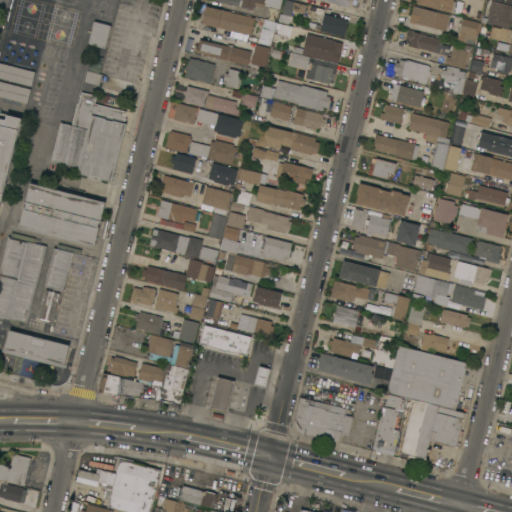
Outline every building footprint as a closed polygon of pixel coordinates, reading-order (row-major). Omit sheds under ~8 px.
[(48,0),(52,1),(49,16),(10,6),(11,0),(48,0)] [(264,0),(263,7),(254,5),(253,10),(241,7),(241,6),(215,0),(264,0)] [(281,0),(280,9),(265,5),(266,0),(281,0)] [(284,0),(289,0),(306,4),(304,13),(292,10),(291,17),(281,15),(284,0)] [(453,0),(456,1),(453,12),(441,9),(442,4),(440,4),(439,9),(413,2),(413,0),(453,0)] [(491,23),(491,22),(486,21),(486,23),(481,21),(482,17),(487,18),(491,0),(511,4),(511,22),(510,22),(509,28),(491,23)] [(475,7),(473,16),(460,13),(463,4),(475,7)] [(250,35),(201,23),(206,5),(255,17),(250,35)] [(450,14),(446,30),(409,22),(413,5),(450,14)] [(345,19),(348,20),(344,36),(320,30),(320,29),(306,26),(308,21),(321,24),(324,13),(345,19)] [(46,28),(42,42),(4,32),(7,18),(46,28)] [(258,43),(265,18),(277,21),(270,46),(258,43)] [(478,22),(480,23),(477,35),(476,34),(474,44),(457,40),(462,18),(478,22)] [(111,25),(105,48),(88,43),(94,21),(111,25)] [(277,34),(277,32),(276,32),(276,29),(278,30),(279,27),(277,27),(278,24),(279,24),(280,23),(292,26),(289,37),(277,34)] [(490,37),(492,26),(501,28),(501,27),(511,29),(509,41),(490,37)] [(419,47),(419,49),(408,46),(409,40),(406,39),(408,29),(412,30),(412,31),(437,37),(443,38),(441,44),(451,46),(449,55),(419,47)] [(343,42),(338,62),(292,51),(293,45),(303,48),(307,33),(343,42)] [(41,45),(38,59),(0,49),(0,45),(3,35),(41,45)] [(195,52),(196,45),(198,45),(199,39),(229,46),(226,59),(195,52)] [(498,42),(508,45),(506,52),(495,49),(498,42)] [(256,44),(270,48),(265,64),(263,71),(250,67),(256,44)] [(461,49),(462,44),(464,45),(464,44),(474,46),(472,52),(471,52),(469,59),(467,59),(464,68),(445,63),(446,56),(450,57),(453,46),(461,49)] [(251,51),(248,65),(228,60),(232,46),(251,51)] [(269,57),(271,48),(281,51),(279,59),(269,57)] [(88,69),(90,60),(97,62),(98,56),(92,54),(94,49),(104,52),(103,57),(99,72),(88,69)] [(309,56),(309,57),(313,58),(313,57),(337,63),(335,70),(336,70),(333,83),(329,82),(329,84),(305,78),(307,70),(310,71),(312,63),(308,63),(307,68),(289,63),(292,52),(309,56)] [(511,57),(511,62),(510,71),(508,71),(507,74),(496,71),(497,68),(490,66),(493,53),(511,57)] [(196,59),(197,58),(199,59),(199,60),(206,61),(206,60),(208,61),(208,62),(215,64),(210,82),(208,82),(205,82),(206,81),(189,77),(189,78),(186,77),(186,76),(185,76),(189,57),(196,59)] [(484,61),(481,73),(469,70),(472,58),(484,61)] [(429,70),(432,71),(431,76),(428,75),(426,84),(417,82),(418,81),(396,75),(397,71),(393,70),(395,62),(399,63),(400,59),(405,61),(406,59),(429,65),(430,67),(429,70)] [(0,62),(35,71),(31,86),(0,77),(0,62)] [(461,94),(453,92),(454,83),(443,81),(444,78),(441,77),(442,69),(446,70),(447,67),(452,68),(452,67),(468,70),(467,73),(466,73),(461,94)] [(237,88),(225,85),(226,80),(223,79),(225,72),(228,73),(229,68),(241,71),(237,88)] [(249,78),(251,69),(261,71),(259,80),(249,78)] [(101,74),(98,85),(84,81),(87,70),(101,74)] [(482,80),(480,79),(481,76),(483,77),(483,75),(501,80),(500,85),(503,86),(501,96),(497,95),(497,96),(489,94),(489,91),(480,89),(482,80)] [(301,85),(302,85),(327,91),(326,95),(330,96),(327,107),(323,106),(322,110),(297,104),(297,103),(273,97),(274,93),(273,93),(271,98),(259,95),(262,85),(275,88),(278,79),(301,85)] [(478,83),(474,98),(462,95),(466,80),(478,83)] [(0,81),(31,89),(27,103),(0,96),(0,81)] [(423,91),(419,107),(386,99),(389,88),(392,89),(394,84),(423,91)] [(183,101),(185,94),(183,94),(184,90),(186,91),(187,85),(209,91),(208,94),(236,101),(235,106),(236,106),(236,108),(239,109),(237,115),(183,101)] [(60,122),(72,125),(77,102),(78,103),(81,91),(96,95),(94,103),(126,111),(125,117),(126,118),(125,123),(126,123),(112,181),(99,178),(98,181),(89,178),(90,176),(77,173),(78,167),(50,160),(60,122)] [(257,96),(255,107),(241,103),(244,92),(257,96)] [(259,96),(265,98),(264,103),(267,103),(264,113),(255,111),(259,96)] [(292,106),(288,120),(270,116),(273,101),(292,106)] [(195,118),(196,118),(194,123),(193,123),(193,124),(174,119),(174,118),(173,117),(176,103),(178,104),(178,102),(197,107),(195,118)] [(379,118),(381,112),(384,112),(386,103),(404,108),(400,123),(379,118)] [(323,114),(322,118),(325,118),(323,126),(320,125),(319,130),(293,123),(297,107),(323,114)] [(510,110),(510,109),(511,109),(511,125),(507,124),(507,123),(502,122),(504,116),(497,114),(499,107),(510,110)] [(243,120),(239,136),(235,135),(235,137),(217,132),(217,131),(213,130),(215,125),(196,120),(199,108),(243,120)] [(459,111),(466,112),(464,119),(457,118),(459,111)] [(0,113),(21,118),(0,205),(0,113)] [(449,122),(446,137),(450,138),(442,168),(431,165),(436,143),(425,140),(426,133),(408,128),(412,113),(449,122)] [(465,121),(467,114),(472,115),(473,113),(491,118),(489,127),(465,121)] [(459,126),(460,121),(473,124),(471,129),(465,127),(461,145),(450,142),(454,124),(459,126)] [(269,126),(316,137),(315,141),(319,142),(317,153),(312,152),(312,154),(290,149),(291,146),(283,145),(284,142),(282,142),(280,148),(264,145),(269,126)] [(190,137),(192,138),(190,143),(189,143),(186,152),(167,147),(167,145),(165,144),(169,132),(170,132),(171,130),(191,135),(190,137)] [(511,138),(511,156),(486,150),(487,149),(477,146),(481,131),(511,138)] [(397,139),(397,138),(415,143),(415,144),(419,145),(416,159),(412,158),(411,159),(374,149),(376,142),(374,141),(376,133),(397,139)] [(188,153),(191,141),(209,145),(211,140),(214,141),(215,139),(233,144),(233,146),(237,147),(232,163),(188,153)] [(455,171),(443,168),(449,145),(461,148),(455,171)] [(253,162),(254,157),(252,156),(252,154),(249,154),(251,146),(266,150),(266,149),(279,152),(277,161),(264,158),(263,164),(253,162)] [(196,157),(192,173),(172,168),(174,163),(170,162),(172,155),(176,155),(176,152),(196,157)] [(470,169),(475,152),(479,153),(479,155),(511,162),(511,175),(511,179),(470,169)] [(368,174),(372,157),(396,163),(393,174),(388,173),(387,179),(368,174)] [(283,161),(313,168),(310,179),(306,178),(304,184),(303,184),(302,191),(292,189),(294,182),(279,178),(280,178),(275,177),(275,176),(268,174),(271,165),(277,167),(279,162),(283,163),(283,161)] [(236,168),(236,169),(237,170),(233,185),(228,183),(228,185),(213,181),(214,180),(208,178),(213,162),(236,168)] [(262,173),(259,184),(239,179),(238,183),(241,184),(239,190),(234,189),(240,167),(262,173)] [(460,196),(446,192),(446,191),(440,190),(441,188),(447,189),(447,187),(441,186),(443,181),(448,182),(451,172),(465,176),(460,196)] [(194,182),(190,196),(183,194),(182,197),(171,194),(172,194),(159,190),(161,185),(160,185),(160,181),(162,182),(164,174),(194,182)] [(420,176),(420,175),(423,175),(423,176),(434,179),(431,190),(412,185),(415,174),(420,176)] [(19,227),(23,208),(25,208),(26,202),(25,202),(30,182),(105,201),(101,220),(102,220),(100,227),(98,227),(94,246),(19,227)] [(355,203),(358,194),(356,194),(359,182),(380,187),(379,189),(391,192),(392,189),(402,192),(401,193),(410,195),(404,216),(355,203)] [(302,198),(305,199),(303,206),(301,205),(299,210),(273,203),(272,204),(255,200),(259,184),(285,191),(286,189),(303,194),(302,198)] [(507,192),(506,197),(510,198),(508,203),(505,202),(504,207),(467,198),(469,189),(477,191),(479,185),(507,192)] [(230,192),(229,193),(231,193),(227,210),(207,205),(207,203),(202,202),(206,186),(230,192)] [(425,190),(436,193),(428,224),(417,220),(425,190)] [(456,215),(454,215),(453,222),(450,221),(449,224),(437,221),(437,222),(434,222),(433,226),(429,225),(431,218),(434,219),(439,197),(454,201),(453,204),(458,205),(456,215)] [(197,209),(194,222),(185,220),(185,221),(182,220),(182,222),(157,216),(161,199),(197,209)] [(231,202),(243,205),(240,212),(229,209),(231,202)] [(479,208),(476,218),(458,214),(461,203),(479,208)] [(266,229),(267,224),(246,219),(249,206),(264,209),(264,211),(289,217),(288,220),(291,221),(289,230),(286,230),(285,233),(266,229)] [(509,214),(503,237),(486,233),(486,232),(476,229),(477,225),(476,224),(481,207),(509,214)] [(366,230),(368,224),(365,224),(364,228),(351,225),(355,208),(368,211),(366,219),(369,220),(370,214),(382,217),(383,213),(390,215),(389,219),(390,219),(386,235),(366,230)] [(226,224),(230,211),(245,215),(244,220),(246,220),(245,224),(243,223),(242,228),(226,224)] [(213,213),(227,216),(221,238),(208,235),(213,213)] [(420,225),(415,245),(395,240),(400,220),(420,225)] [(188,237),(188,235),(203,239),(198,257),(184,253),(184,255),(175,252),(149,245),(154,228),(188,237)] [(472,238),(470,247),(469,247),(467,254),(435,246),(436,245),(427,242),(430,228),(472,238)] [(27,323),(19,321),(18,324),(9,321),(10,319),(0,316),(0,266),(8,236),(10,237),(11,232),(35,238),(34,243),(46,246),(27,323)] [(292,242),(290,249),(291,249),(289,257),(285,256),(284,261),(263,255),(263,254),(259,253),(260,248),(244,245),(247,232),(292,242)] [(386,241),(386,242),(388,242),(388,241),(400,244),(400,245),(420,250),(415,271),(393,265),(395,255),(385,253),(386,250),(384,250),(382,258),(355,251),(355,249),(352,248),(355,236),(358,237),(359,234),(386,241)] [(240,242),(237,253),(220,248),(223,237),(240,242)] [(485,260),(486,258),(484,258),(484,259),(479,257),(479,256),(474,255),(475,252),(474,252),(476,241),(478,241),(478,240),(501,246),(499,253),(500,253),(499,257),(500,257),(499,263),(485,260)] [(54,248),(56,248),(58,243),(82,249),(80,254),(73,252),(63,291),(44,286),(54,248)] [(219,250),(215,262),(199,258),(202,246),(219,250)] [(418,273),(422,259),(425,260),(427,252),(450,258),(449,266),(450,266),(449,272),(447,271),(447,272),(450,273),(448,280),(418,273)] [(227,254),(234,256),(230,272),(223,271),(227,254)] [(268,263),(267,267),(270,268),(268,275),(265,275),(264,278),(247,273),(246,275),(235,272),(237,265),(233,263),(236,254),(268,263)] [(185,275),(189,258),(202,261),(202,263),(215,266),(211,282),(185,275)] [(380,269),(380,270),(390,273),(386,289),(338,277),(343,260),(380,269)] [(472,281),(470,287),(458,284),(460,278),(453,276),(458,260),(476,265),(489,268),(487,275),(488,275),(487,279),(486,279),(484,284),(472,281)] [(180,273),(179,278),(185,280),(184,282),(185,283),(183,290),(144,280),(145,276),(141,275),(143,268),(146,269),(147,265),(180,273)] [(404,320),(392,317),(395,307),(393,307),(394,304),(383,301),(385,292),(399,295),(405,271),(416,273),(404,320)] [(453,283),(450,293),(447,292),(446,296),(449,297),(447,306),(433,303),(434,297),(413,291),(418,274),(453,283)] [(249,297),(243,296),(241,304),(230,301),(230,302),(209,296),(214,275),(218,276),(218,275),(233,279),(233,278),(241,280),(241,281),(252,284),(249,297)] [(369,289),(369,288),(376,289),(373,300),(367,298),(366,299),(354,296),(353,302),(330,296),(334,280),(369,289)] [(469,306),(468,307),(461,305),(462,304),(450,301),(455,284),(475,289),(475,290),(483,293),(482,296),(486,297),(483,310),(469,306)] [(130,300),(133,286),(142,289),(142,286),(145,287),(146,286),(156,289),(152,306),(130,300)] [(204,308),(191,304),(194,293),(200,295),(203,286),(210,288),(204,308)] [(281,292),(278,307),(252,301),(256,286),(281,292)] [(159,288),(178,293),(175,306),(178,307),(176,312),(154,307),(159,288)] [(53,321),(38,318),(45,289),(60,293),(53,321)] [(210,298),(228,303),(225,318),(229,319),(227,327),(217,325),(218,324),(204,321),(210,298)] [(412,303),(425,306),(417,336),(406,333),(409,322),(407,321),(412,303)] [(205,309),(201,321),(188,317),(191,305),(205,309)] [(333,322),(337,305),(359,310),(358,312),(360,313),(359,316),(358,316),(355,327),(333,322)] [(236,329),(241,307),(251,310),(250,316),(271,321),(270,325),(274,326),(272,333),(269,332),(268,336),(236,329)] [(467,314),(467,316),(470,317),(468,327),(465,326),(464,327),(440,321),(440,320),(439,320),(440,317),(441,317),(443,308),(467,314)] [(163,317),(160,328),(162,329),(160,335),(143,330),(143,329),(135,327),(137,320),(134,320),(136,313),(138,313),(139,311),(163,317)] [(183,318),(199,322),(194,342),(178,338),(183,318)] [(250,337),(244,358),(198,345),(204,324),(250,337)] [(4,352),(9,330),(69,345),(64,367),(4,352)] [(430,334),(430,333),(449,338),(445,352),(428,347),(427,351),(420,349),(424,333),(430,334)] [(151,334),(172,339),(168,356),(171,357),(174,344),(192,348),(191,353),(193,354),(190,367),(176,364),(176,365),(148,358),(150,352),(147,351),(151,334)] [(376,340),(374,349),(362,346),(362,344),(350,341),(352,334),(376,340)] [(344,340),(345,339),(348,340),(348,341),(361,345),(358,354),(352,352),(351,357),(329,351),(331,345),(328,345),(329,340),(332,340),(333,337),(344,340)] [(401,396),(386,392),(398,345),(467,362),(455,410),(407,397),(401,396)] [(373,366),(371,373),(372,374),(370,384),(344,378),(345,376),(317,369),(321,352),(373,366)] [(112,364),(109,363),(111,357),(114,357),(114,356),(128,359),(127,360),(137,362),(133,376),(132,376),(132,378),(127,377),(128,374),(125,374),(125,376),(110,372),(112,364)] [(139,378),(138,378),(142,362),(165,368),(166,364),(170,365),(170,364),(189,369),(180,404),(168,401),(155,399),(158,385),(163,387),(166,374),(168,374),(169,372),(164,371),(162,382),(152,379),(150,385),(149,384),(147,391),(141,389),(143,383),(138,381),(139,378)] [(390,369),(388,380),(373,376),(376,365),(390,369)] [(270,369),(265,387),(254,384),(259,366),(270,369)] [(143,383),(141,389),(139,397),(98,391),(103,372),(138,381),(143,383)] [(227,411),(210,407),(217,377),(234,381),(227,411)] [(393,455),(372,450),(380,417),(383,418),(385,407),(394,409),(395,407),(385,405),(388,394),(401,397),(401,396),(407,397),(403,416),(393,455)] [(300,397),(346,408),(345,415),(353,417),(348,435),(341,434),(339,442),(300,432),(297,430),(296,428),(294,425),(293,422),(300,397)] [(464,412),(456,446),(430,440),(425,458),(415,456),(415,458),(408,456),(408,454),(400,452),(411,410),(407,409),(405,417),(403,416),(407,397),(455,410),(464,412)] [(0,464),(9,467),(13,454),(30,458),(23,486),(0,480),(0,464)] [(125,511),(106,507),(108,499),(102,498),(106,484),(98,482),(97,486),(75,480),(78,469),(95,474),(96,469),(112,473),(116,456),(128,459),(128,462),(161,470),(149,511),(125,511)] [(205,485),(203,493),(205,493),(205,492),(214,494),(214,496),(215,496),(212,509),(178,500),(184,480),(205,485)] [(0,484),(1,481),(12,484),(12,485),(23,488),(22,489),(26,490),(23,503),(19,502),(19,503),(3,499),(3,498),(0,497),(0,484)] [(165,490),(177,494),(176,500),(164,497),(165,490)] [(185,504),(184,507),(187,508),(186,511),(152,511),(154,507),(161,508),(164,498),(185,504)]
